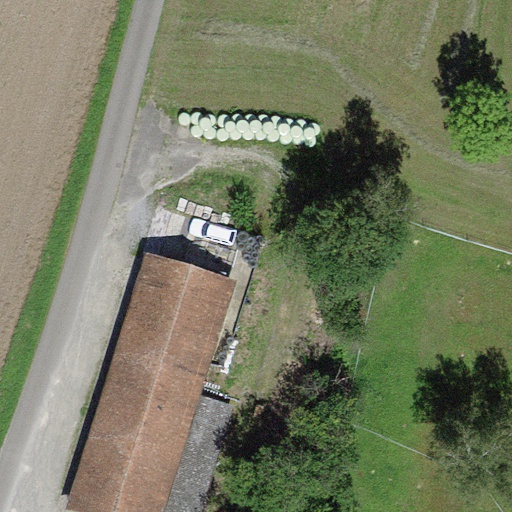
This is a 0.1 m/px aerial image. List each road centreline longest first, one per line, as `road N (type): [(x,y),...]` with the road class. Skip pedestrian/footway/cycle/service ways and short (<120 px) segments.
road 1 (unclassified): [(0,511),(65,323),(154,0)]
road 2 (track): [(120,123),(336,155),(475,225),(511,283)]
